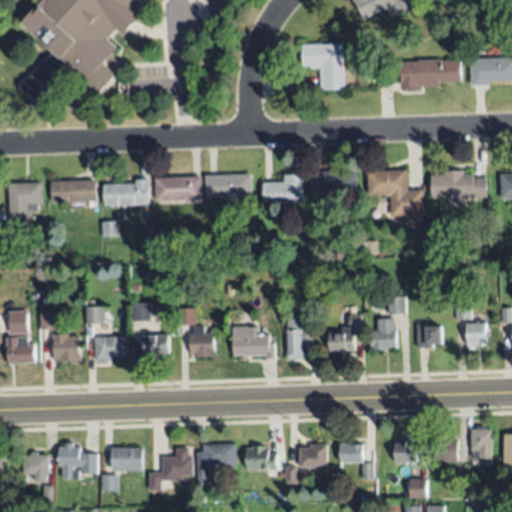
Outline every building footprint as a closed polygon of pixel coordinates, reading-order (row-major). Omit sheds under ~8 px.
[(141,0),(133,9),(140,16),(123,34),(116,28),(108,37),(117,45),(102,61),(115,73),(97,92),(70,67),(38,101),(22,86),(53,52),(21,22),(42,0),(141,0)] [(409,0),(413,7),(397,15),(393,6),(364,21),(353,0),(409,0)] [(344,89),(320,91),(319,69),(309,69),(309,67),(302,67),(301,45),(343,43),(344,89)] [(402,88),(401,63),(418,62),(418,60),(441,59),(441,61),(461,60),(461,83),(439,83),(439,87),(402,88)] [(511,81),(489,82),(489,87),(471,87),(472,59),(511,59),(511,81)] [(411,168),(411,187),(425,187),(425,225),(402,225),(402,214),(390,214),(390,195),(367,196),(367,168),(411,168)] [(432,198),(431,175),(444,175),(444,171),(464,170),(464,174),(473,173),(473,178),(486,178),(487,197),(432,198)] [(355,171),(356,194),(311,195),(311,172),(355,171)] [(511,198),(501,199),(501,174),(511,174),(511,198)] [(251,194),(205,195),(205,176),(250,175),(251,194)] [(263,202),(262,183),(284,182),(284,175),(301,175),(302,202),(263,202)] [(202,200),(155,202),(154,178),(201,176),(202,200)] [(96,201),(51,202),(50,182),(95,180),(96,201)] [(149,205),(103,206),(103,185),(135,185),(135,180),(148,180),(149,205)] [(42,183),(43,204),(38,204),(38,211),(28,211),(28,225),(10,226),(9,184),(42,183)] [(102,237),(101,222),(117,221),(118,237),(102,237)] [(378,251),(363,252),(362,242),(368,242),(368,240),(377,239),(378,251)] [(390,314),(388,296),(398,296),(398,290),(405,289),(406,314),(390,314)] [(151,303),(151,321),(133,322),(133,303),(151,303)] [(456,305),(471,304),(471,317),(457,318),(456,305)] [(86,324),(86,307),(103,307),(104,324),(86,324)] [(329,333),(342,333),(342,327),(349,327),(348,308),(355,307),(355,313),(362,313),(362,330),(355,330),(356,350),(347,350),(347,352),(330,352),(329,333)] [(178,309),(195,308),(196,324),(178,325),(178,309)] [(511,322),(502,322),(502,309),(511,308),(511,322)] [(9,311),(28,311),(28,333),(9,334),(9,311)] [(40,313),(56,313),(55,329),(41,329),(40,313)] [(371,331),(378,331),(378,319),(395,319),(395,323),(396,323),(396,347),(389,348),(389,349),(371,350),(371,331)] [(301,320),(301,329),(302,329),(303,353),(289,353),(287,330),(288,321),(301,320)] [(419,348),(418,324),(427,324),(427,327),(443,327),(443,344),(433,345),(433,348),(419,348)] [(467,324),(486,324),(487,343),(482,343),(482,346),(468,347),(467,324)] [(194,327),(204,326),(204,334),(213,333),(215,355),(193,357),(192,352),(189,352),(188,335),(192,335),(192,334),(194,334),(194,327)] [(274,343),(275,359),(266,359),(266,355),(242,356),(242,355),(234,356),(233,328),(248,326),(248,328),(259,328),(259,335),(269,335),(269,343),(274,343)] [(69,334),(69,337),(79,337),(79,355),(82,355),(82,361),(54,361),(54,341),(52,341),(52,335),(69,334)] [(169,335),(170,354),(157,354),(157,358),(142,359),(142,337),(169,335)] [(27,337),(28,345),(34,345),(34,362),(26,362),(8,363),(8,347),(7,347),(6,337),(27,337)] [(95,338),(126,337),(126,358),(108,359),(108,361),(96,361),(95,338)] [(492,430),(492,458),(472,458),(472,450),(472,429),(477,429),(477,427),(486,427),(486,430),(492,430)] [(511,434),(503,435),(504,465),(511,464),(511,434)] [(458,439),(458,462),(437,461),(437,439),(458,439)] [(395,462),(395,443),(402,443),(402,441),(409,441),(409,442),(416,443),(416,463),(395,462)] [(340,444),(347,444),(347,442),(351,442),(351,444),(362,444),(362,461),(340,462),(340,444)] [(98,454),(97,474),(82,473),(82,466),(74,466),(74,471),(79,471),(79,479),(62,479),(62,466),(59,466),(59,447),(65,447),(66,444),(75,444),(75,447),(81,448),(81,450),(83,450),(83,453),(98,454)] [(203,445),(235,444),(236,468),(209,468),(209,485),(198,485),(197,470),(197,453),(204,453),(203,445)] [(328,445),(327,468),(299,468),(300,449),(311,449),(312,445),(328,445)] [(247,470),(246,448),(252,448),(252,446),(266,446),(266,449),(270,449),(270,453),(277,453),(278,469),(247,470)] [(112,448),(142,448),(141,471),(112,472),(112,448)] [(150,473),(163,473),(163,457),(177,457),(177,449),(188,449),(188,457),(192,457),(192,475),(183,475),(183,480),(161,481),(162,490),(149,491),(149,473),(150,473)] [(24,474),(24,455),(31,455),(31,453),(39,453),(39,456),(49,456),(49,474),(46,474),(46,482),(35,482),(35,474),(24,474)] [(374,464),(374,478),(362,478),(362,464),(374,464)] [(286,466),(297,466),(296,484),(286,485),(286,466)] [(453,474),(462,474),(461,491),(452,491),(453,474)] [(102,475),(118,476),(118,491),(101,490),(102,475)] [(410,498),(410,481),(427,480),(427,497),(410,498)] [(44,486),(53,486),(53,501),(44,501),(44,486)]
